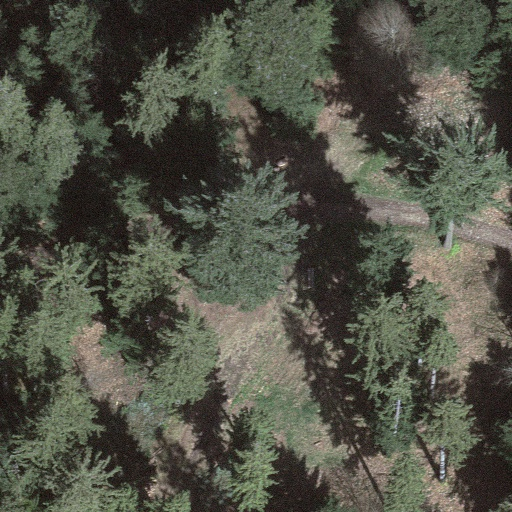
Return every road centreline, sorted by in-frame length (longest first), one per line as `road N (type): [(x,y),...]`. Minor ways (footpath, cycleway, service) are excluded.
road 1 (track): [(191,511),(235,382),(256,215),(456,76)]
road 2 (track): [(0,274),(71,246),(256,215),(511,223)]
